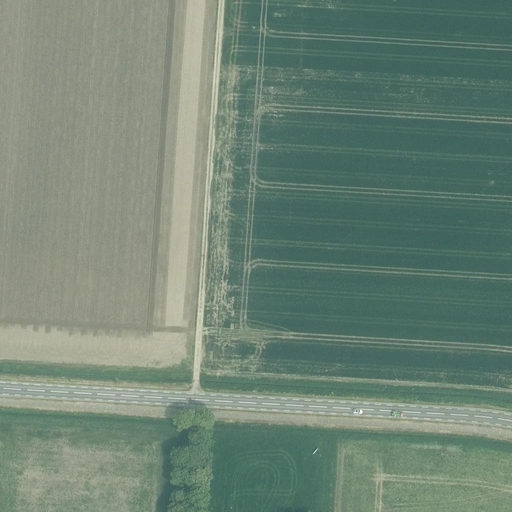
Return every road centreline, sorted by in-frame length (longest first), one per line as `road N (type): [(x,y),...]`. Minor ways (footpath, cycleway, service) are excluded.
road 1 (secondary): [(511,424),(0,388)]
road 2 (track): [(194,400),(221,0)]
